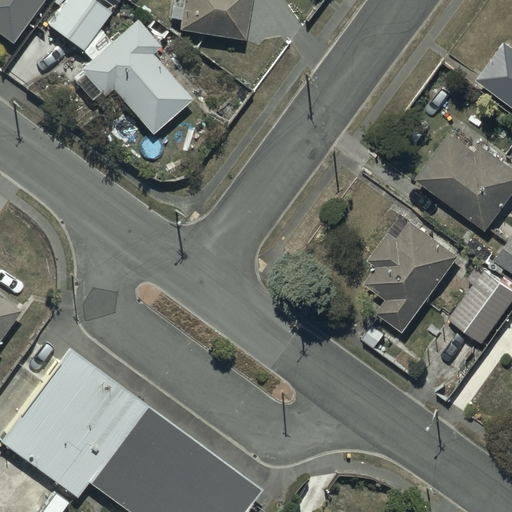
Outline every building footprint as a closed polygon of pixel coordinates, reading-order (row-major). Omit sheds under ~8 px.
[(0,0),(0,33),(10,41),(39,0),(0,0)] [(109,8),(97,0),(63,0),(47,23),(80,48),(88,57),(78,65),(83,70),(74,77),(89,96),(97,90),(102,96),(113,87),(149,133),(190,97),(148,50),(157,43),(134,18),(109,41),(98,26),(109,8)] [(170,0),(168,15),(178,17),(177,27),(241,38),(247,0),(170,0)] [(511,44),(503,38),(476,76),(511,102),(511,44)] [(450,128),(414,176),(484,227),(511,189),(511,164),(482,142),(477,149),(450,128)] [(375,309),(403,328),(457,252),(408,217),(396,234),(387,227),(366,257),(375,263),(363,280),(384,295),(375,309)] [(511,229),(493,257),(511,270),(511,229)] [(483,340),(511,296),(511,289),(475,265),(467,278),(472,281),(448,317),(483,340)] [(0,331),(17,307),(0,295),(0,331)] [(240,511),(260,486),(64,344),(0,432),(0,441),(73,495),(92,470),(109,483),(102,492),(112,500),(111,501),(125,511),(240,511)]
